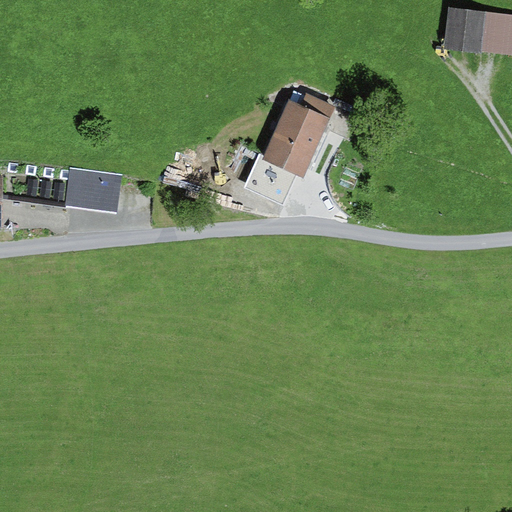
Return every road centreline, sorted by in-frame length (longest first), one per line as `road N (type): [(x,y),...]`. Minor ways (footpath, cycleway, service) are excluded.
road 1 (unclassified): [(511,238),(400,243),(299,227),(0,251)]
road 2 (track): [(436,41),(511,142)]
